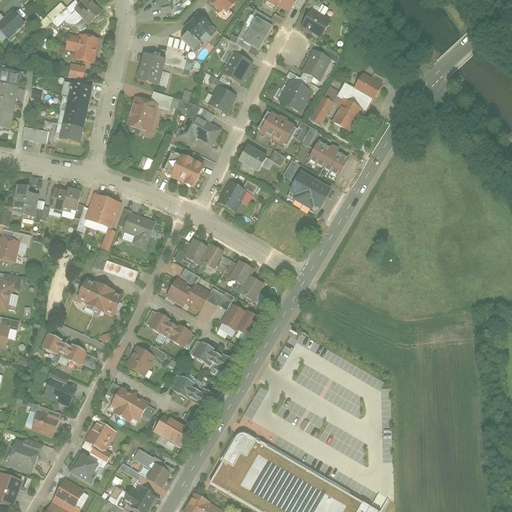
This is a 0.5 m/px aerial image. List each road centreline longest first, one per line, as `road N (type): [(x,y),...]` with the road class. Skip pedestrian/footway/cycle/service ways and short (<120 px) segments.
road 1 (tertiary): [(166,511),(305,280)]
road 2 (tertiary): [(305,280),(432,78)]
road 3 (residential): [(196,215),(283,41)]
road 4 (residential): [(122,0),(123,41),(93,175)]
road 5 (residential): [(108,367),(26,511)]
road 6 (residential): [(305,280),(196,215)]
